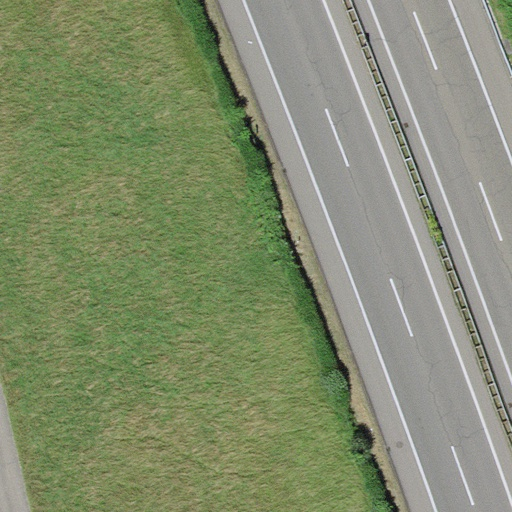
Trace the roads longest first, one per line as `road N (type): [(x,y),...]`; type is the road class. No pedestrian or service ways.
road 1 (motorway): [(284,0),(469,511)]
road 2 (motorway): [(511,268),(411,0)]
